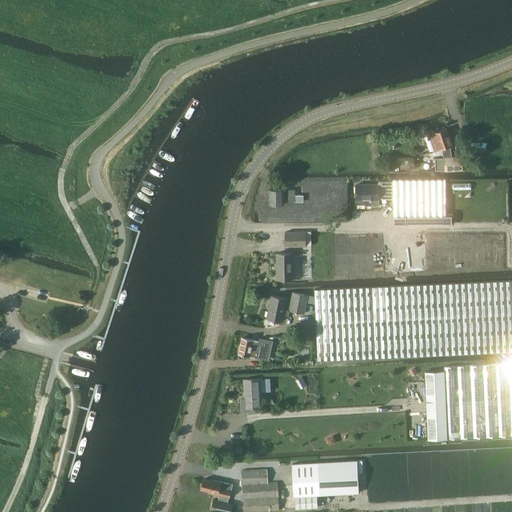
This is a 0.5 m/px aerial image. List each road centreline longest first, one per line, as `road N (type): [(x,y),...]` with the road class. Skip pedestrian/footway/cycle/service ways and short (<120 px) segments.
road 1 (tertiary): [(160,511),(205,363),(232,216),(260,157),(332,110),(511,61)]
road 2 (unclassified): [(59,352),(97,322),(123,246),(94,169),(175,72),(416,0)]
road 3 (track): [(341,0),(155,47),(125,96),(78,139),(60,178),(96,267)]
road 4 (track): [(54,369),(6,511)]
road 5 (track): [(365,507),(511,498)]
